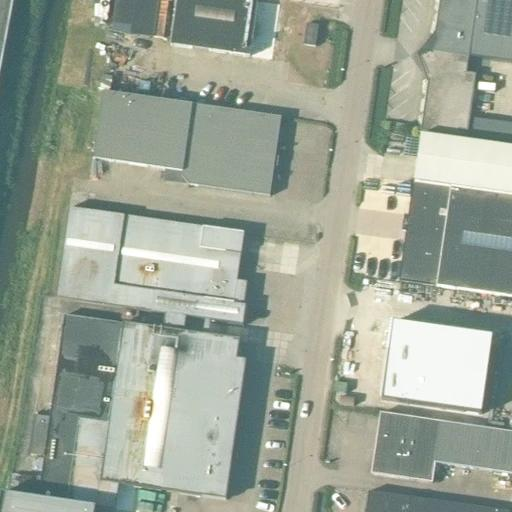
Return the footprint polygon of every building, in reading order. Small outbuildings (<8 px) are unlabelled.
[(0,0),(0,43),(6,44),(14,2),(0,0)] [(116,0),(112,32),(152,38),(158,0),(116,0)] [(158,0),(152,38),(163,40),(168,0),(158,0)] [(257,4),(257,0),(175,0),(169,47),(249,58),(271,62),(278,7),(257,4)] [(511,0),(437,0),(430,54),(419,134),(466,141),(475,76),(465,75),(468,59),(511,65),(511,0)] [(315,48),(318,27),(306,25),(303,47),(315,48)] [(269,199),(280,120),(102,94),(92,161),(181,173),(180,178),(187,187),(269,199)] [(413,185),(412,185),(398,284),(511,300),(511,150),(420,138),(413,185)] [(247,285),(237,283),(244,235),(67,210),(55,300),(165,316),(186,319),(243,327),(246,308),(244,307),(247,285)] [(0,497),(0,511),(94,511),(95,508),(99,484),(119,487),(225,502),(245,363),(237,362),(240,343),(183,335),(186,319),(165,316),(162,332),(124,327),(63,318),(37,500),(18,497),(11,496),(0,495),(0,497)] [(394,323),(383,401),(482,415),(493,337),(394,323)] [(511,434),(440,424),(379,415),(370,476),(431,485),(434,465),(511,476),(511,434)] [(48,419),(35,417),(30,456),(43,458),(48,419)] [(42,460),(33,459),(31,470),(41,472),(42,460)] [(498,511),(368,493),(365,511),(498,511)]
